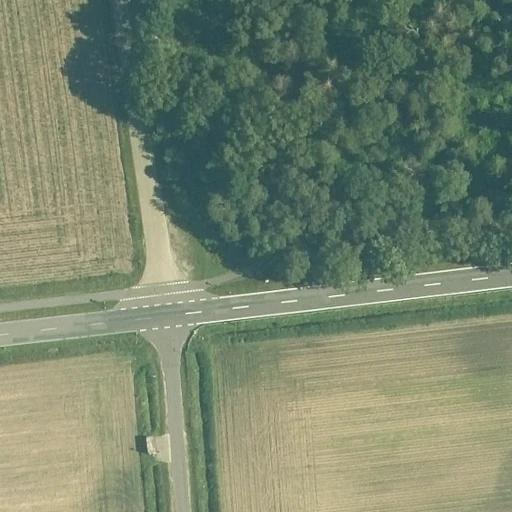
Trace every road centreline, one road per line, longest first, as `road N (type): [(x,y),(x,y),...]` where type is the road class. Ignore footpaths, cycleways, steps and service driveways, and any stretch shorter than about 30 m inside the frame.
road 1 (tertiary): [(169,318),(511,278)]
road 2 (unclassified): [(119,0),(169,318)]
road 3 (unclassified): [(169,318),(182,511)]
road 4 (tertiary): [(0,338),(169,318)]
